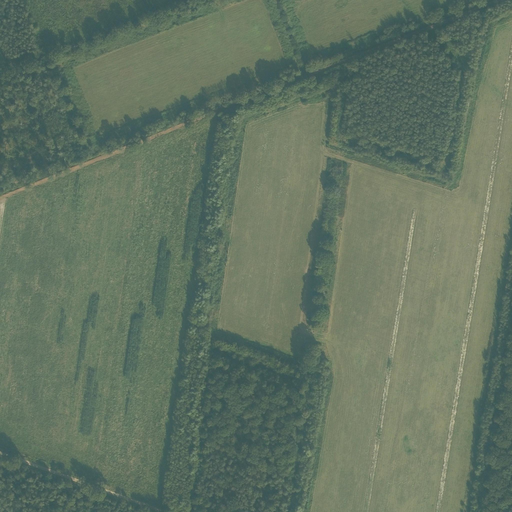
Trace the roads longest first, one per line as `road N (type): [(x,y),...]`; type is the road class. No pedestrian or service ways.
road 1 (track): [(501,0),(123,148)]
road 2 (track): [(160,511),(0,453)]
